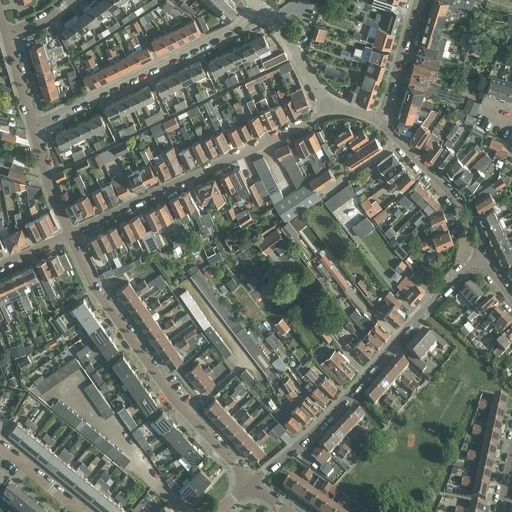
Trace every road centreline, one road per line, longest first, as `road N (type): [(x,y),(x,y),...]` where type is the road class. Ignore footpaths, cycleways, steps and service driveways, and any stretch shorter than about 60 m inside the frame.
road 1 (residential): [(252,485),(343,402),(480,254)]
road 2 (residential): [(252,485),(130,340),(68,232)]
road 3 (residential): [(68,232),(332,108)]
road 4 (residential): [(265,9),(33,125)]
road 5 (residential): [(378,121),(442,189),(480,254)]
road 6 (residential): [(418,0),(378,121)]
road 7 (residential): [(332,108),(265,9)]
